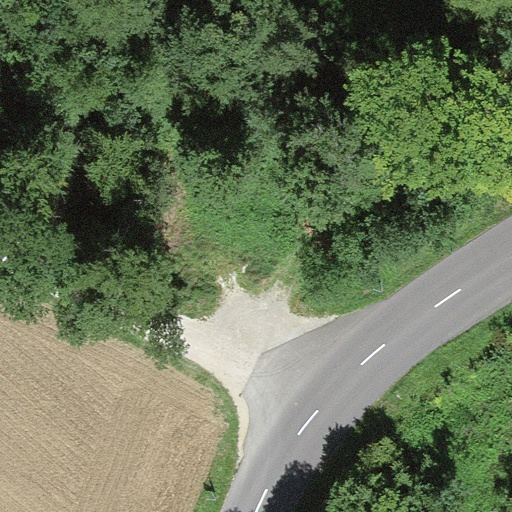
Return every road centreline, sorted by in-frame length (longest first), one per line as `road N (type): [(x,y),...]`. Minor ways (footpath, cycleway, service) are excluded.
road 1 (tertiary): [(511,253),(340,384),(295,441),(257,511)]
road 2 (track): [(314,414),(0,248)]
